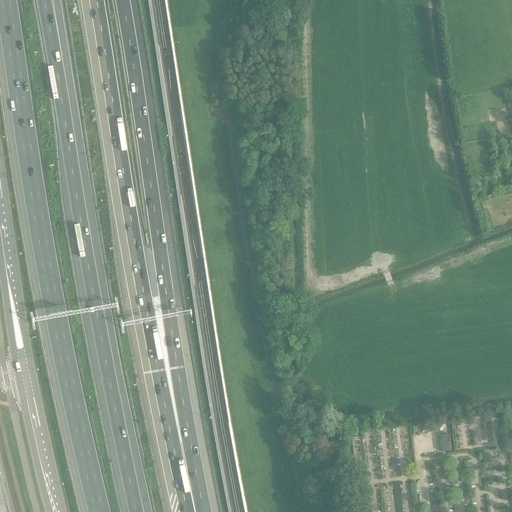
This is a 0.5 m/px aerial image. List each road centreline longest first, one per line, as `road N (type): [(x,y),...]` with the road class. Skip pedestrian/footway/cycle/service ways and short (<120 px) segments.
road 1 (motorway): [(193,511),(159,370),(95,0)]
road 2 (motorway): [(8,0),(52,275),(102,511)]
road 3 (motorway): [(42,0),(136,511)]
road 4 (motorway): [(195,511),(121,0)]
road 5 (unclassified): [(58,511),(0,206)]
